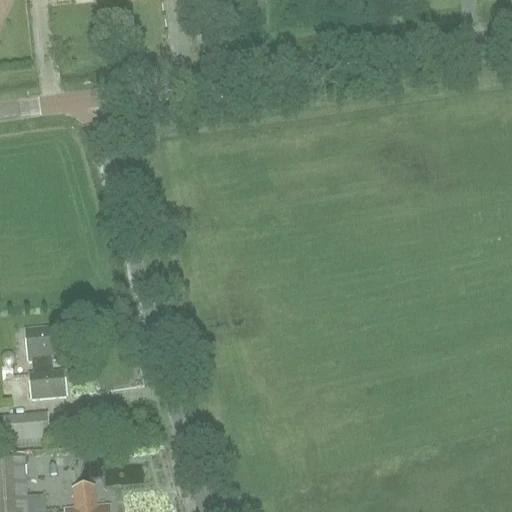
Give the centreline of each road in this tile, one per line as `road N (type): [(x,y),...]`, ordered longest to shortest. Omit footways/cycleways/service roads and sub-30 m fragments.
road 1 (tertiary): [(89,100),(511,37)]
road 2 (unclassified): [(203,511),(89,100)]
